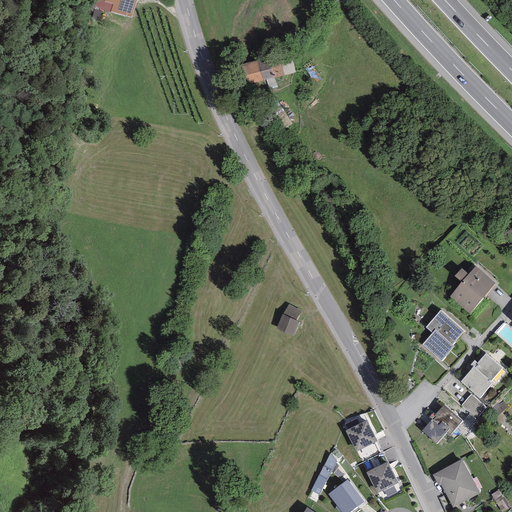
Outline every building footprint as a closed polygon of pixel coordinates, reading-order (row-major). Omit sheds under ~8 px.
[(134,0),(98,0),(96,8),(129,18),(134,0)] [(290,53),(240,65),(245,85),(295,73),(290,53)] [(461,282),(450,297),(469,314),(495,283),(476,266),(468,274),(461,268),(454,276),(461,282)] [(422,345),(441,361),(454,346),(452,345),(463,332),(440,311),(425,328),(432,333),(422,345)] [(286,315),(280,328),(296,336),(302,322),(286,315)] [(511,345),(511,329),(506,324),(498,333),(511,345)] [(182,353),(171,354),(172,367),(182,367),(182,353)] [(473,368),(461,382),(479,398),(493,383),(491,382),(503,368),(486,354),(478,363),(474,361),(471,366),(473,368)] [(486,408),(471,394),(461,406),(476,419),(486,408)] [(436,444),(446,433),(449,435),(462,421),(444,405),(435,415),(433,414),(429,418),(431,420),(421,431),(436,444)] [(76,413),(63,414),(64,425),(77,424),(76,413)] [(367,420),(345,431),(356,452),(377,441),(367,420)] [(325,496),(339,458),(330,455),(316,493),(325,496)] [(441,485),(452,508),(480,493),(461,459),(432,475),(439,486),(441,485)] [(388,462),(366,473),(377,494),(398,483),(388,462)] [(348,480),(328,494),(340,511),(350,511),(364,502),(348,480)]
